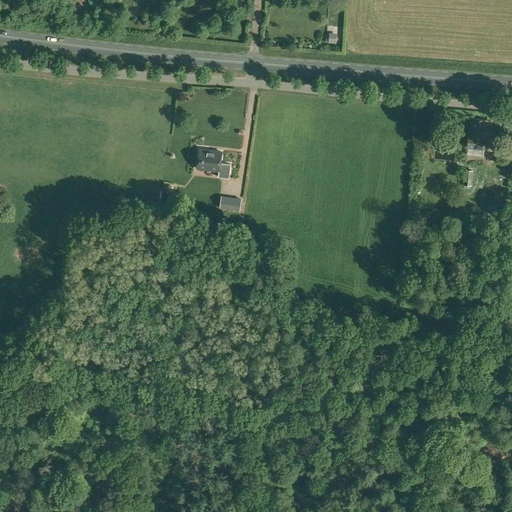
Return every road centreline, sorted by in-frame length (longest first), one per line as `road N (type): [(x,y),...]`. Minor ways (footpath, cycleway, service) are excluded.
road 1 (unclassified): [(511,107),(251,83)]
road 2 (primary): [(253,63),(511,83)]
road 3 (primary): [(0,37),(253,63)]
road 4 (unclassified): [(251,83),(0,63)]
